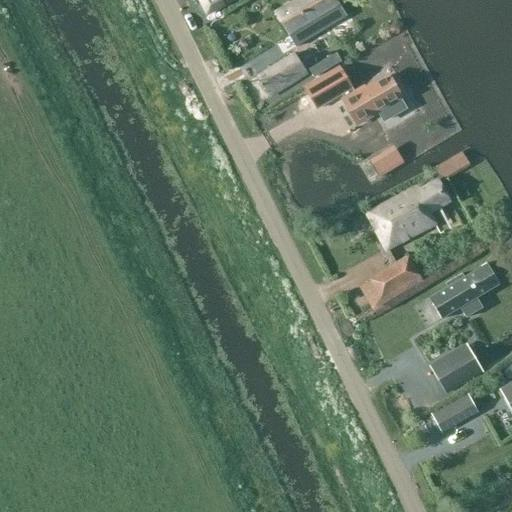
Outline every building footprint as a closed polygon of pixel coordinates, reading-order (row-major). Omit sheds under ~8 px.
[(300,0),(276,15),(297,49),(346,18),(335,0),(300,0)] [(257,78),(270,98),(271,100),(298,83),(309,76),(306,72),(294,53),(257,78)] [(332,57),(308,70),(313,78),(336,64),(332,57)] [(307,89),(319,110),(344,96),(348,102),(345,104),(356,123),(401,97),(389,77),(356,97),(340,70),(307,89)] [(264,131),(284,123),(280,111),(260,119),(264,131)] [(368,214),(386,251),(435,226),(429,214),(450,203),(439,183),(420,192),(418,188),(368,214)] [(408,259),(370,281),(383,304),(421,282),(408,259)] [(447,288),(428,299),(441,321),(460,310),(466,319),(483,309),(477,300),(499,286),(495,279),(487,264),(464,278),(462,275),(445,285),(447,288)] [(447,396),(483,374),(465,346),(429,368),(447,396)] [(511,386),(502,392),(511,409),(511,386)] [(467,396),(452,404),(462,421),(476,412),(467,396)] [(434,410),(418,415),(423,432),(439,428),(434,410)]
